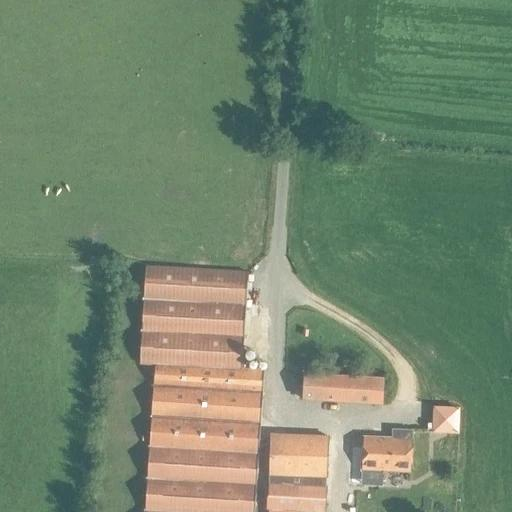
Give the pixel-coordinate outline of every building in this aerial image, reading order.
[(256,511),(261,432),(266,370),(246,369),(251,281),(144,274),(138,361),(153,362),(150,415),(146,511),(256,511)] [(385,377),(304,372),(302,401),(383,406),(385,377)] [(433,419),(432,433),(460,434),(460,420),(447,420),(433,419)] [(392,429),(392,439),(364,438),(363,471),(410,473),(412,440),(413,440),(413,430),(392,429)] [(271,434),(270,476),(327,479),(329,436),(271,434)] [(268,511),(284,511),(325,511),(327,486),(270,483),(268,511)]
